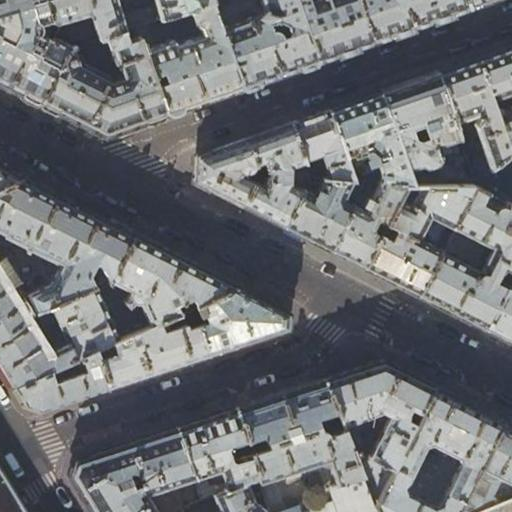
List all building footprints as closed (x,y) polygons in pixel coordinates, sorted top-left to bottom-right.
[(0,0),(0,82),(38,102),(66,49),(76,45),(98,38),(86,0),(0,0)] [(86,0),(98,38),(105,36),(124,30),(115,0),(151,0),(157,19),(183,11),(180,0),(86,0)] [(180,0),(183,11),(189,8),(211,1),(214,0),(213,0),(180,0)] [(259,0),(262,7),(258,13),(219,26),(241,87),(279,74),(316,61),(295,0),(259,0)] [(357,0),(295,0),(316,61),(342,51),(372,41),(357,0)] [(357,0),(372,41),(418,25),(467,7),(464,0),(357,0)] [(211,1),(189,8),(195,25),(195,26),(196,28),(198,28),(200,34),(173,44),(172,40),(156,45),(147,22),(135,26),(165,114),(208,99),(241,87),(219,26),(211,1)] [(135,26),(147,22),(152,21),(148,9),(145,7),(129,12),(126,17),(130,28),(135,26)] [(135,26),(130,28),(124,30),(105,36),(113,62),(116,63),(118,63),(125,82),(115,86),(111,76),(82,61),(76,45),(66,49),(38,102),(72,120),(104,136),(132,125),(165,114),(135,26)] [(511,44),(480,56),(435,71),(453,122),(475,114),(476,117),(474,124),(489,169),(508,153),(511,148),(511,44)] [(453,122),(435,71),(408,81),(380,91),(413,184),(418,184),(421,184),(415,167),(422,165),(426,168),(437,164),(440,184),(472,183),(473,183),(475,182),(467,160),(445,167),(443,162),(465,154),(453,122)] [(354,100),(328,109),(347,164),(354,162),(358,173),(363,174),(378,169),(380,173),(379,182),(404,185),(413,184),(380,91),(354,100)] [(307,117),(290,123),(303,162),(315,158),(317,165),(323,164),(328,178),(352,180),(353,180),(347,164),(328,109),(307,117)] [(270,130),(245,139),(257,171),(240,205),(260,215),(283,226),(302,188),(309,177),(303,162),(290,123),(270,130)] [(216,192),(240,205),(257,171),(245,139),(226,145),(196,156),(194,181),(216,192)] [(483,328),(506,283),(500,280),(505,269),(511,272),(511,271),(511,204),(504,200),(503,202),(486,193),(487,191),(511,173),(511,159),(508,153),(489,169),(475,182),(473,183),(472,183),(450,227),(489,246),(480,266),(481,271),(476,273),(474,267),(439,249),(417,294),(447,309),(483,328)] [(0,166),(0,186),(21,178),(0,166)] [(21,178),(0,186),(0,232),(3,234),(2,235),(58,263),(49,282),(25,293),(35,312),(49,306),(95,285),(106,280),(110,278),(132,234),(47,191),(21,178)] [(342,199),(352,180),(328,178),(322,178),(313,194),(302,188),(283,226),(304,237),(329,249),(351,204),(342,199)] [(397,198),(404,185),(379,182),(377,182),(369,198),(358,192),(351,204),(329,249),(345,258),(363,267),(380,234),(385,223),(397,198)] [(450,227),(472,183),(440,184),(421,184),(418,184),(408,204),(397,198),(385,223),(395,228),(390,239),(380,234),(363,267),(389,280),(417,294),(439,249),(417,238),(428,216),(450,227)] [(110,278),(106,280),(129,291),(128,295),(121,299),(126,306),(132,302),(134,303),(136,303),(140,303),(150,324),(157,321),(170,315),(186,308),(182,299),(191,295),(193,297),(196,304),(235,286),(179,258),(132,234),(110,278)] [(0,362),(15,386),(76,358),(71,346),(69,346),(59,352),(43,322),(30,327),(0,278),(0,265),(1,265),(2,266),(5,264),(0,256),(0,362)] [(511,271),(511,272),(506,283),(483,328),(511,342),(511,271)] [(95,285),(49,306),(69,346),(71,346),(76,358),(95,349),(121,338),(95,285)] [(235,286),(196,304),(190,306),(192,312),(202,309),(204,316),(195,319),(207,354),(240,343),(287,328),(288,313),(252,295),(235,286)] [(190,306),(186,308),(170,315),(173,326),(161,330),(157,321),(150,324),(121,338),(95,349),(107,386),(156,370),(207,354),(195,319),(192,312),(190,306)] [(95,349),(76,358),(15,386),(19,394),(25,403),(39,408),(80,395),(107,386),(95,349)] [(432,386),(407,373),(381,360),(356,368),(323,379),(361,475),(373,505),(432,386)] [(279,393),(235,408),(257,475),(259,481),(327,460),(336,484),(361,475),(323,379),(279,393)] [(456,511),(502,421),(464,402),(432,386),(373,505),(375,511),(456,511)] [(205,417),(176,427),(193,478),(219,470),(223,482),(198,493),(200,500),(212,495),(244,481),(257,475),(235,408),(205,417)] [(511,426),(502,421),(456,511),(479,511),(504,502),(492,496),(501,478),(511,483),(511,426)] [(193,478),(176,427),(129,442),(74,460),(68,474),(87,504),(91,511),(156,511),(146,494),(193,478)] [(375,511),(373,505),(361,475),(336,484),(330,486),(335,501),(301,511),(299,505),(277,511),(375,511)] [(0,511),(21,511),(0,477),(0,511)] [(244,481),(212,495),(218,511),(215,511),(263,511),(263,510),(261,507),(259,504),(256,503),(253,503),(244,481)]
